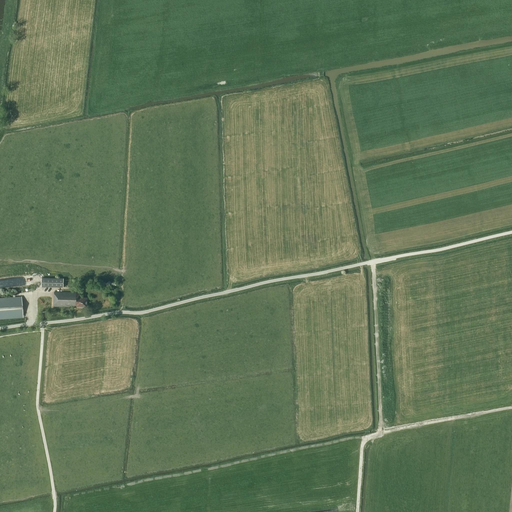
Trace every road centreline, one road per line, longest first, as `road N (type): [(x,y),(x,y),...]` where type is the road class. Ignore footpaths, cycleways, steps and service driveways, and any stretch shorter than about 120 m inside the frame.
road 1 (unclassified): [(0,329),(154,311),(511,232)]
road 2 (track): [(41,323),(37,403),(54,511)]
